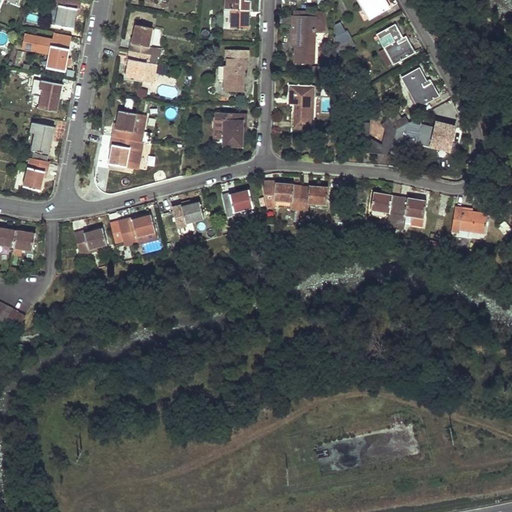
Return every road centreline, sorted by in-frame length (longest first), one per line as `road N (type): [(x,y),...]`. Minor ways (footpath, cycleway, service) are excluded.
road 1 (track): [(511,437),(387,393),(327,400),(236,447),(74,499),(77,511)]
road 2 (residential): [(265,160),(461,188),(475,176),(478,143),(403,0)]
road 3 (residential): [(66,211),(103,0)]
road 4 (residential): [(66,211),(265,160)]
road 5 (residential): [(269,0),(265,160)]
